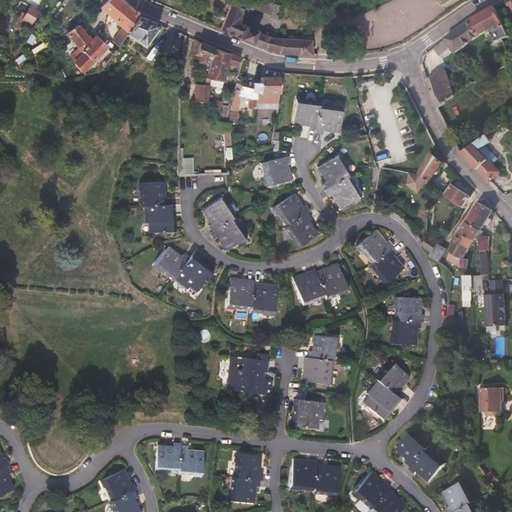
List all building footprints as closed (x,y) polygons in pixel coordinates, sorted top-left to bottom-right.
[(118,0),(117,0),(109,0),(100,8),(99,9),(111,20),(102,32),(118,47),(127,35),(140,18),(118,0)] [(240,26),(241,19),(248,2),(243,0),(233,0),(221,30),(278,54),(311,56),(311,42),(270,38),(263,35),(262,37),(248,31),(249,29),(240,26)] [(26,6),(21,19),(31,23),(37,10),(26,6)] [(479,37),(490,31),(496,42),(509,36),(495,8),(476,18),(470,21),(446,39),(452,47),(456,52),(479,37)] [(143,47),(159,26),(140,18),(127,35),(143,47)] [(87,35),(82,29),(81,30),(78,26),(66,34),(83,54),(74,62),(83,72),(106,48),(94,37),(90,40),(86,36),(87,35)] [(440,57),(452,47),(446,39),(433,50),(440,57)] [(213,49),(199,44),(196,41),(193,50),(196,51),(195,55),(199,56),(198,62),(204,64),(206,60),(211,61),(213,49)] [(207,79),(210,80),(210,86),(222,89),(228,66),(238,69),(240,59),(213,49),(211,61),(208,71),(207,79)] [(478,67),(471,56),(464,61),(469,72),(478,67)] [(35,73),(32,63),(27,59),(14,68),(35,73)] [(484,78),(478,67),(469,72),(476,82),(484,78)] [(451,82),(447,72),(445,70),(428,80),(431,90),(444,84),(451,82)] [(188,93),(189,72),(181,71),(179,93),(188,93)] [(209,103),(210,86),(210,80),(207,79),(208,71),(202,71),(201,86),(200,104),(209,103)] [(279,95),(279,78),(260,78),(260,84),(253,84),(252,90),(252,94),(256,94),(255,102),(277,103),(279,95)] [(455,96),(451,82),(444,84),(431,90),(433,99),(439,109),(455,96)] [(255,102),(256,94),(252,94),(252,90),(241,87),(239,91),(235,91),(233,97),(230,111),(229,121),(236,121),(240,98),(247,100),(247,109),(255,109),(255,102)] [(312,131),(316,107),(316,104),(301,102),(301,100),(292,100),(289,124),(305,126),(305,130),(312,131)] [(336,132),(339,108),(331,107),(331,108),(316,107),(312,131),(311,134),(319,134),(320,131),(336,132)] [(213,132),(223,132),(223,137),(228,137),(228,135),(229,134),(230,124),(223,123),(212,123),(213,132)] [(501,172),(487,161),(492,157),(482,148),(491,142),(486,135),(461,153),(490,182),(501,172)] [(429,183),(443,163),(431,154),(419,174),(424,178),(429,182),(429,183)] [(325,191),(346,178),(348,177),(340,164),(342,163),(337,156),(316,169),(324,183),(321,184),(325,191)] [(179,173),(192,173),(191,157),(178,157),(179,173)] [(287,183),(282,167),(286,166),(284,159),(259,165),(262,179),(261,180),(263,188),(287,183)] [(359,198),(354,189),(353,190),(346,178),(325,191),(323,192),(327,198),(330,197),(338,210),(359,198)] [(162,200),(161,184),(137,185),(137,194),(138,194),(139,209),(142,209),(166,208),(166,201),(162,200)] [(470,198),(452,186),(445,196),(464,209),(470,198)] [(284,228),(305,214),(307,213),(303,207),(300,209),(291,196),(270,209),(275,217),(277,216),(284,228)] [(230,220),(232,219),(224,207),(225,206),(220,198),(200,212),(209,226),(206,228),(210,234),(230,220)] [(481,231),(493,212),(479,203),(466,223),(481,231)] [(166,224),(166,216),(171,216),(171,208),(166,208),(142,209),(143,226),(145,226),(146,235),(173,234),(173,224),(166,224)] [(315,236),(306,223),(309,221),(305,214),(284,228),(282,229),(291,241),(289,243),(294,249),(315,236)] [(245,239),(240,232),(239,232),(230,220),(210,234),(208,235),(212,241),(215,239),(225,252),(245,239)] [(475,242),(481,231),(466,223),(460,233),(475,242)] [(372,264),(391,248),(393,247),(388,241),(385,243),(375,231),(355,246),(362,254),(363,252),(372,264)] [(475,242),(460,233),(453,244),(468,252),(475,242)] [(490,275),(488,251),(490,251),(490,237),(482,236),(480,240),(480,241),(483,276),(490,275)] [(439,263),(447,250),(438,245),(438,244),(427,238),(422,246),(432,253),(430,258),(439,263)] [(464,259),(468,252),(453,244),(450,253),(452,254),(449,260),(463,268),(468,269),(469,260),(464,259)] [(404,268),(393,256),(396,254),(391,248),(372,264),(370,265),(380,276),(379,277),(385,284),(404,268)] [(172,279),(186,261),(181,256),(178,259),(166,250),(151,269),(157,274),(159,273),(170,282),(172,279)] [(195,293),(212,273),(203,267),(199,272),(193,266),(196,262),(190,257),(186,261),(172,279),(186,290),(188,288),(195,293)] [(347,294),(337,267),(322,272),(322,271),(314,273),(324,299),(324,301),(338,296),(338,297),(347,294)] [(310,303),(324,299),(314,273),(314,272),(307,274),(307,275),(292,280),(302,308),(311,305),(310,303)] [(484,291),(484,281),(483,276),(473,277),(473,291),(484,291)] [(473,291),(473,277),(463,277),(463,281),(463,292),(473,291)] [(503,294),(501,279),(492,281),(493,295),(503,294)] [(249,310),(251,285),(251,282),(244,281),(244,282),(228,281),(226,310),(234,311),(234,309),(249,310)] [(273,317),(275,288),(259,287),(259,285),(251,285),(249,310),(249,312),(263,314),(263,316),(273,317)] [(473,300),(473,291),(463,292),(463,294),(463,300),(473,300)] [(485,296),(485,308),(486,328),(507,326),(504,294),(503,294),(493,295),(485,296)] [(419,315),(420,299),(395,297),(395,307),(396,307),(395,321),(420,322),(422,323),(423,315),(419,315)] [(454,322),(455,310),(449,308),(447,322),(454,322)] [(415,346),(416,330),(420,330),(420,322),(395,321),(393,321),(392,336),(391,336),(390,345),(415,346)] [(333,361),(334,347),(338,347),(338,338),(315,336),(314,344),(315,345),(315,352),(309,351),(309,359),(306,358),(305,359),(333,361)] [(261,379),(262,372),(265,373),(266,361),(231,357),(227,391),(268,396),(270,380),(261,379)] [(334,386),(335,376),(332,376),(334,361),(333,361),(305,359),(305,366),(308,366),(307,383),(334,386)] [(400,390),(410,377),(391,361),(385,368),(386,369),(377,379),(380,382),(398,398),(403,392),(400,390)] [(386,409),(391,403),(396,407),(401,401),(398,398),(380,382),(368,395),(370,397),(364,404),(384,422),(392,414),(386,409)] [(504,389),(496,389),(496,386),(482,386),(482,413),(486,413),(487,416),(496,416),(498,412),(502,413),(502,403),(504,401),(504,389)] [(322,420),(324,403),(297,399),(296,409),(302,410),(301,418),(294,418),(292,426),(317,429),(319,420),(322,420)] [(378,425),(365,413),(359,419),(370,429),(378,425)] [(429,448),(431,446),(421,438),(422,436),(414,430),(398,448),(410,459),(408,462),(413,467),(429,448)] [(178,472),(180,447),(180,444),(174,443),(173,448),(157,446),(155,472),(165,473),(165,471),(178,472)] [(200,479),(203,453),(187,451),(187,447),(180,447),(178,472),(178,475),(191,476),(191,478),(200,479)] [(432,482),(449,463),(442,456),(440,458),(429,448),(413,467),(412,469),(417,473),(420,470),(432,482)] [(9,466),(6,459),(3,460),(0,454),(0,469),(7,466),(9,466)] [(260,473),(261,458),(234,455),(233,465),(236,465),(234,478),(259,481),(262,481),(263,473),(260,473)] [(314,489),(317,463),(317,461),(309,460),(309,461),(294,459),(290,488),(300,489),(300,487),(314,489)] [(337,497),(341,467),(325,466),(325,464),(317,463),(314,489),(314,492),(328,493),(328,496),(337,497)] [(0,494),(12,489),(6,475),(10,473),(7,466),(0,469),(0,494)] [(130,486),(123,471),(102,480),(107,491),(109,490),(113,500),(135,491),(136,490),(134,484),(130,486)] [(372,508),(390,488),(391,487),(386,482),(385,483),(372,472),(353,493),(360,500),(361,498),(372,508)] [(254,503),(256,487),(259,488),(259,481),(234,478),(232,478),(231,491),(229,491),(228,501),(254,503)] [(478,501),(471,489),(472,488),(468,479),(446,492),(454,506),(451,508),(453,511),(457,511),(475,503),(478,501)] [(400,511),(407,505),(394,495),(395,493),(390,488),(372,508),(370,511),(371,511),(400,511)] [(138,511),(133,499),(137,497),(135,491),(113,500),(111,500),(116,511),(138,511)] [(480,511),(475,503),(457,511),(480,511)]
